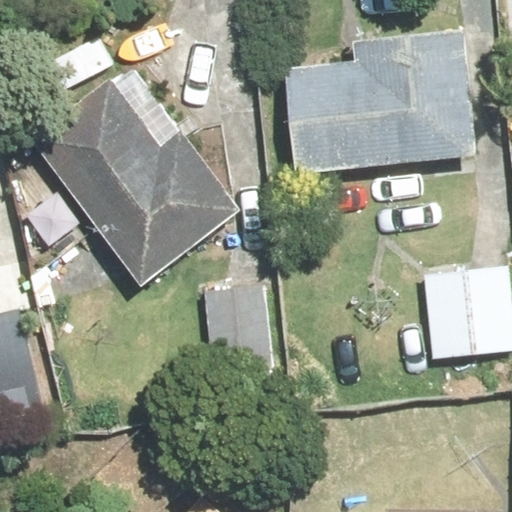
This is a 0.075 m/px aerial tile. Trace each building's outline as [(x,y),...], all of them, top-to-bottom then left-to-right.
[(277,59),(283,168),(472,157),(465,23),(343,30),(344,56),(277,59)] [(135,60),(24,142),(134,290),(245,208),(135,60)] [(503,260),(414,264),(419,364),(507,360),(503,260)] [(268,275),(196,279),(200,375),(273,372),(268,275)] [(0,417),(35,412),(18,315),(0,318),(0,417)] [(227,511),(198,486),(175,511),(227,511)]
